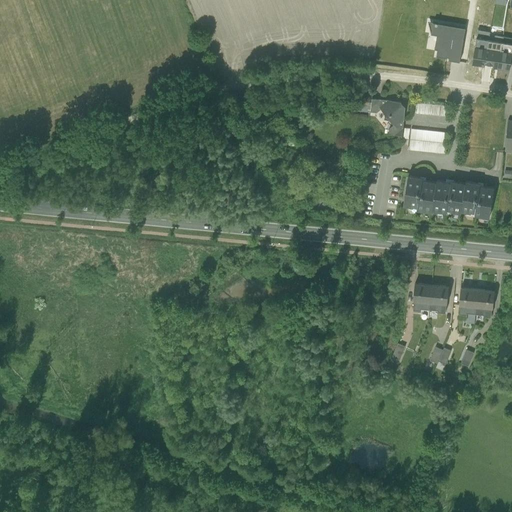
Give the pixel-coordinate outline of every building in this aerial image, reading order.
[(465,28),(428,22),(427,34),(436,35),(434,49),(437,49),(436,56),(446,58),(446,57),(449,57),(448,60),(460,62),(465,28)] [(484,66),(488,40),(489,32),(478,30),(472,64),(484,66)] [(497,68),(502,42),(503,36),(494,35),(493,41),(488,40),(484,66),(497,68)] [(511,43),(502,42),(497,68),(509,70),(511,60),(511,43)] [(397,102),(384,101),(377,107),(393,127),(401,119),(401,107),(397,102)] [(447,106),(415,103),(414,114),(446,117),(447,106)] [(511,153),(511,148),(511,121),(502,121),(501,148),(501,152),(511,153)] [(446,132),(409,128),(408,139),(445,143),(446,132)] [(445,143),(408,139),(407,150),(444,154),(445,143)] [(432,210),(436,182),(420,180),(421,178),(408,175),(403,205),(417,207),(416,210),(432,212),(432,210)] [(461,211),(465,183),(453,181),(452,183),(437,181),(436,182),(432,210),(446,212),(447,211),(461,213),(461,211)] [(465,183),(461,211),(474,213),(474,215),(489,218),(494,188),(478,186),(478,184),(465,182),(465,183)] [(416,284),(412,310),(428,312),(431,286),(416,284)] [(447,288),(431,286),(428,312),(444,314),(447,288)] [(460,291),(459,316),(474,317),(476,292),(460,291)] [(493,293),(476,292),(474,317),(491,318),(493,293)] [(415,325),(407,328),(410,336),(418,333),(415,325)] [(392,357),(399,360),(405,347),(397,343),(392,357)] [(436,361),(444,365),(450,351),(442,347),(441,350),(434,347),(428,360),(435,363),(436,361)] [(459,362),(468,366),(473,353),(464,350),(459,362)]
